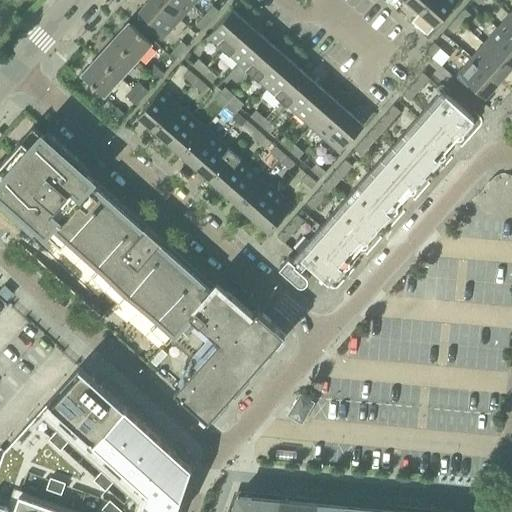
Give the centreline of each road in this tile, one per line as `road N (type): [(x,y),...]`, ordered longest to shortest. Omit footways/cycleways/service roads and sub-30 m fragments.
road 1 (residential): [(327,336),(19,65)]
road 2 (residential): [(0,258),(223,453)]
road 3 (residential): [(327,336),(490,154),(511,153)]
road 4 (residential): [(223,453),(327,336)]
road 5 (residential): [(406,77),(347,24),(320,23),(292,0)]
